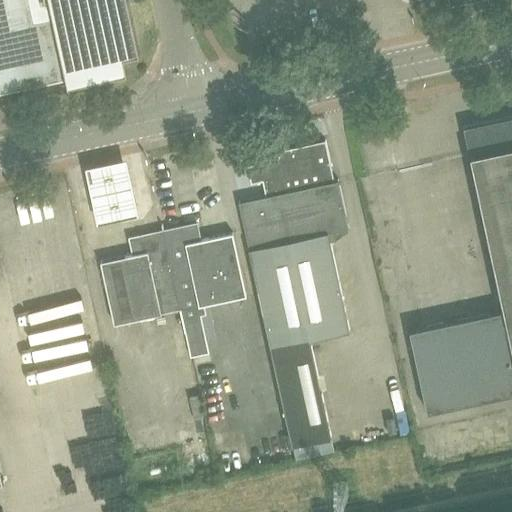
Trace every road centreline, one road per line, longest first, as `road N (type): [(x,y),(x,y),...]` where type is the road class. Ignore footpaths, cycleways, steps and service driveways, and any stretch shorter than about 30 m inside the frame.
road 1 (tertiary): [(191,107),(511,39)]
road 2 (tertiary): [(0,154),(191,107)]
road 3 (track): [(511,484),(378,511)]
